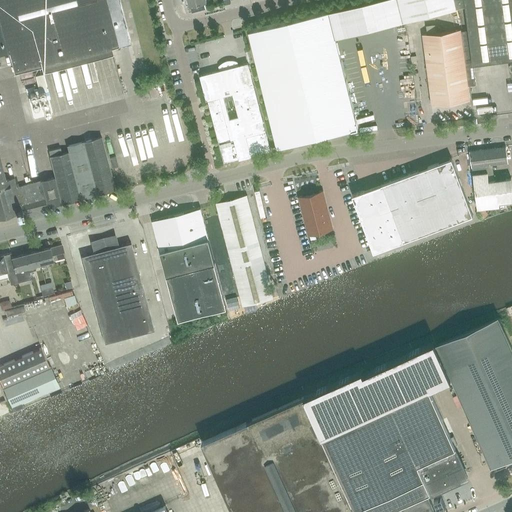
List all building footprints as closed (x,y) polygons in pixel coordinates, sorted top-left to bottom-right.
[(0,0),(0,54),(9,53),(14,73),(130,43),(119,0),(0,0)] [(373,0),(249,30),(277,147),(357,128),(335,37),(403,20),(398,0),(373,0)] [(398,0),(403,20),(457,7),(466,5),(465,0),(398,0)] [(511,0),(465,0),(466,5),(473,63),(511,58),(511,0)] [(433,104),(469,99),(460,30),(424,34),(433,104)] [(270,150),(248,63),(238,65),(237,61),(233,60),(232,62),(228,63),(224,64),(222,63),(219,66),(220,70),(200,75),(207,100),(208,99),(224,162),(270,150)] [(115,189),(103,142),(101,136),(66,146),(68,151),(61,153),(60,147),(48,150),(62,202),(115,189)] [(508,162),(506,146),(505,146),(470,151),(477,208),(499,205),(499,202),(511,199),(511,184),(511,178),(488,181),(486,165),(508,162)] [(373,252),(463,218),(472,215),(451,158),(352,195),(373,252)] [(0,217),(14,214),(5,180),(0,159),(0,217)] [(47,207),(61,204),(61,203),(54,177),(40,180),(40,181),(16,187),(13,178),(5,180),(14,214),(16,213),(17,216),(23,214),(23,213),(47,206),(47,207)] [(332,229),(323,191),(322,190),(299,196),(309,235),(332,229)] [(273,297),(247,198),(247,195),(216,203),(242,305),(273,297)] [(200,207),(152,220),(178,320),(226,307),(200,207)] [(349,228),(347,222),(342,223),(340,213),(331,215),(334,231),(349,228)] [(105,265),(134,257),(131,242),(117,246),(115,235),(103,238),(106,249),(102,250),(105,265)] [(85,270),(105,265),(102,250),(106,249),(103,238),(91,241),(94,252),(81,255),(85,270)] [(65,256),(62,246),(62,245),(50,248),(50,247),(37,251),(40,263),(53,260),(53,259),(65,256)] [(34,265),(40,263),(37,251),(24,254),(29,271),(35,269),(34,265)] [(11,257),(12,257),(10,253),(3,255),(0,255),(0,273),(7,272),(10,284),(18,282),(11,257)] [(31,278),(29,271),(24,254),(12,257),(11,257),(18,282),(31,278)] [(109,279),(138,271),(134,257),(105,265),(109,279)] [(89,285),(109,279),(105,265),(85,270),(89,285)] [(138,271),(109,279),(112,291),(114,298),(143,291),(138,271)] [(92,296),(112,291),(109,279),(89,285),(92,296)] [(115,302),(114,298),(112,291),(92,296),(95,308),(115,302)] [(118,312),(147,304),(143,291),(114,298),(115,302),(118,312)] [(118,314),(118,312),(115,302),(95,308),(98,319),(118,314)] [(122,325),(129,323),(139,321),(151,318),(147,304),(118,312),(118,314),(122,325)] [(23,305),(5,310),(6,315),(25,311),(23,305)] [(14,316),(16,322),(23,321),(21,314),(14,316)] [(101,331),(111,328),(120,326),(122,325),(118,314),(98,319),(101,331)] [(139,321),(142,333),(154,329),(151,318),(139,321)] [(495,320),(437,346),(489,463),(491,468),(511,458),(511,354),(495,320)] [(132,335),(142,333),(139,321),(129,323),(132,335)] [(123,337),(132,335),(129,323),(122,325),(120,326),(123,337)] [(114,340),(123,337),(120,326),(111,328),(114,340)] [(104,342),(114,340),(111,328),(101,331),(104,342)] [(41,347),(0,365),(0,380),(3,387),(11,406),(13,411),(23,408),(20,403),(58,386),(49,366),(41,347)] [(362,370),(202,442),(233,511),(385,511),(396,507),(397,511),(435,511),(434,510),(427,493),(430,492),(431,494),(467,477),(465,472),(454,448),(455,448),(414,356),(412,351),(363,373),(362,370)] [(166,474),(188,471),(186,456),(155,460),(142,462),(144,476),(158,474),(158,468),(165,467),(166,474)]
